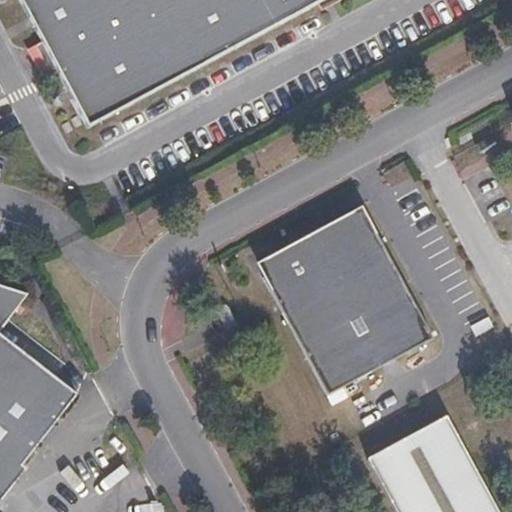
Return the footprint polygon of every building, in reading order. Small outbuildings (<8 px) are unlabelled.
[(6,0),(77,134),(331,0),(6,0)] [(360,201),(269,249),(272,254),(268,267),(260,271),(324,391),(430,335),(363,207),(360,201)] [(272,254),(269,249),(253,258),(260,271),(268,267),(272,254)] [(0,505),(30,469),(25,467),(84,394),(5,334),(17,321),(37,296),(0,285),(0,505)] [(243,310),(233,291),(223,297),(233,316),(243,310)] [(502,511),(453,420),(375,462),(401,511),(502,511)]
